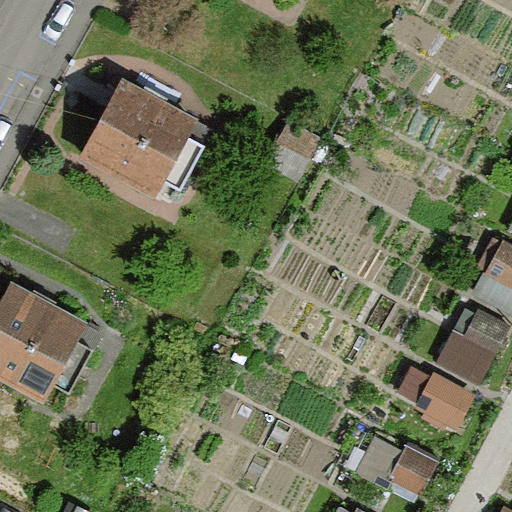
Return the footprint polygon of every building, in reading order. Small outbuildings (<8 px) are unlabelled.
[(123,84),(84,156),(156,195),(163,181),(181,189),(204,146),(188,137),(196,123),(123,84)] [(511,253),(501,279),(511,284),(511,253)] [(13,287),(0,311),(0,373),(44,398),(52,382),(76,340),(84,326),(13,287)] [(94,349),(76,340),(52,382),(70,392),(94,349)] [(448,373),(432,407),(463,422),(479,388),(448,373)]
